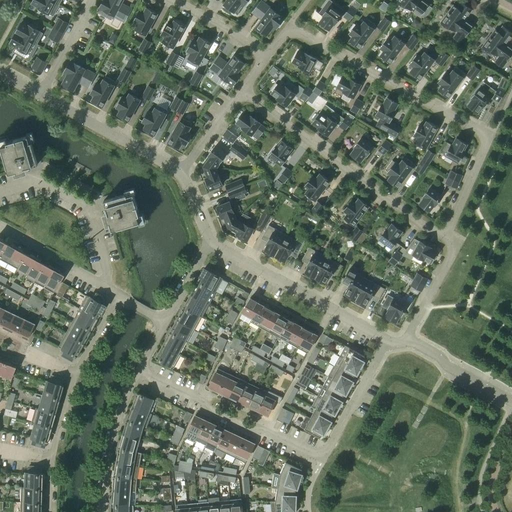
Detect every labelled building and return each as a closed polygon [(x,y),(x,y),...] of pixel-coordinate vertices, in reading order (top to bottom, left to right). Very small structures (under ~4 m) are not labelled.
[(55,2),(50,0),(33,0),(32,3),(39,7),(38,8),(49,14),(55,2)] [(124,21),(131,9),(121,3),(122,0),(103,0),(99,8),(124,21)] [(227,0),(224,5),(234,12),(241,2),(245,5),(248,0),(227,0)] [(335,24),(342,15),(349,20),(356,11),(351,7),(346,13),(329,0),(320,13),(324,16),(319,23),(329,30),(334,23),(335,24)] [(398,0),(397,2),(405,8),(406,7),(411,10),(412,9),(421,16),(429,5),(421,0),(398,0)] [(262,20),(256,28),(266,35),(273,25),(277,28),(284,18),(261,1),(253,12),(262,20)] [(454,38),(460,43),(473,26),(464,20),(471,10),(462,2),(457,8),(454,6),(441,23),(449,29),(450,28),(455,32),(456,30),(458,32),(454,38)] [(135,29),(145,35),(157,14),(147,8),(144,13),(139,11),(134,21),(138,24),(135,29)] [(383,31),(390,22),(385,17),(377,27),(383,31)] [(54,28),(63,33),(68,23),(59,18),(54,28)] [(350,41),(359,48),(376,26),(366,19),(360,27),(356,24),(349,33),(353,36),(350,41)] [(421,23),(415,19),(411,25),(417,29),(421,23)] [(166,37),(163,42),(173,48),(185,26),(174,21),(171,26),(167,24),(161,34),(166,37)] [(21,23),(16,33),(33,42),(39,31),(29,25),(28,27),(21,23)] [(511,53),(511,48),(506,44),(511,35),(511,33),(503,27),(499,33),(496,30),(483,48),(491,54),(492,52),(497,56),(498,55),(500,56),(496,62),(502,67),(511,53)] [(63,33),(54,28),(49,37),(58,42),(63,33)] [(28,61),(37,45),(33,42),(16,33),(10,43),(17,46),(14,53),(28,61)] [(406,45),(412,49),(419,40),(413,35),(406,45)] [(390,63),(404,43),(395,36),(391,41),(387,38),(380,48),(384,51),(381,56),(390,63)] [(197,67),(210,43),(200,37),(197,43),(193,40),(187,51),(191,53),(186,62),(197,67)] [(151,42),(145,39),(139,49),(145,53),(151,42)] [(323,63),(316,59),(306,54),(305,55),(298,51),(292,61),(299,65),(299,67),(309,72),(312,66),(319,70),(323,63)] [(173,66),(179,55),(172,52),(167,62),(173,66)] [(436,61),(441,65),(449,56),(443,52),(436,61)] [(434,60),(425,53),(421,58),(417,55),(410,64),(414,67),(410,72),(420,79),(434,60)] [(131,71),(137,59),(131,56),(125,68),(131,71)] [(228,64),(218,57),(210,68),(233,85),(240,76),(236,73),(244,63),(234,56),(228,64)] [(32,67),(41,73),(47,63),(38,58),(32,67)] [(89,87),(95,75),(70,61),(64,72),(68,74),(62,85),(73,90),(78,81),(89,87)] [(474,66),(467,76),(473,80),(480,70),(474,66)] [(448,97),(465,74),(456,67),(450,75),(446,72),(439,82),(443,85),(439,90),(448,97)] [(131,72),(124,68),(119,79),(125,82),(131,72)] [(197,86),(202,75),(196,72),(190,82),(197,86)] [(116,82),(106,76),(101,85),(96,83),(91,93),(95,95),(92,101),(102,106),(116,82)] [(341,98),(349,102),(352,97),(353,98),(360,84),(350,79),(349,80),(342,76),(337,87),(344,91),(343,92),(344,93),(341,98)] [(159,81),(154,78),(151,84),(156,87),(159,81)] [(325,85),(319,81),(313,91),(319,95),(325,85)] [(483,107),(490,98),(493,98),(496,91),(483,81),(478,88),(478,89),(471,98),(473,99),(468,106),(477,113),(482,106),(483,107)] [(291,83),(287,88),(286,87),(285,88),(278,83),(271,93),(278,98),(277,99),(286,106),(295,94),(294,93),(298,88),(291,83)] [(148,86),(143,96),(149,100),(155,89),(148,86)] [(306,101),(312,91),(306,87),(300,97),(306,101)] [(493,98),(499,102),(504,92),(498,88),(496,91),(493,98)] [(122,97),(117,107),(121,110),(118,115),(128,121),(140,100),(130,94),(127,99),(122,97)] [(177,110),(182,100),(176,97),(171,107),(177,110)] [(376,114),(380,117),(376,126),(389,134),(389,135),(394,138),(395,137),(396,137),(401,127),(390,121),(395,111),(393,111),(397,104),(387,98),(383,105),(382,104),(376,114)] [(351,110),(357,113),(362,103),(356,99),(351,110)] [(188,103),(182,100),(177,110),(182,114),(188,103)] [(154,135),(168,110),(157,105),(152,113),(148,111),(142,121),(147,124),(144,129),(154,135)] [(333,110),(328,117),(327,117),(326,118),(320,113),(313,122),(319,127),(318,129),(328,136),(336,124),(345,130),(352,121),(346,116),(344,119),(333,110)] [(266,128),(260,124),(260,123),(251,116),(250,117),(243,113),(236,122),(243,127),(242,128),(251,135),(254,131),(260,136),(266,128)] [(192,124),(182,118),(168,142),(179,148),(181,143),(186,145),(191,135),(187,132),(192,124)] [(415,143),(426,148),(437,127),(427,122),(424,127),(419,125),(414,135),(418,137),(415,143)] [(237,137),(227,130),(223,135),(233,142),(237,137)] [(1,145),(9,174),(15,172),(16,175),(17,175),(17,174),(23,172),(22,169),(38,164),(31,142),(30,142),(28,136),(7,142),(7,143),(1,145)] [(373,146),(361,137),(354,147),(356,148),(351,154),(360,161),(365,155),(366,156),(373,146)] [(452,145),(451,144),(446,142),(440,152),(459,162),(464,152),(463,151),(467,144),(456,138),(452,145)] [(378,150),(384,154),(391,145),(385,140),(378,150)] [(282,141),(277,147),(276,146),(269,156),(281,165),(288,155),(287,154),(292,148),(282,141)] [(229,149),(243,160),(249,153),(234,142),(229,149)] [(211,157),(204,167),(216,168),(226,154),(216,146),(209,155),(211,157)] [(428,150),(422,161),(428,164),(434,154),(428,150)] [(388,180),(398,187),(414,164),(405,157),(399,165),(392,160),(385,170),(392,175),(388,180)] [(428,164),(422,161),(416,170),(422,174),(428,164)] [(216,168),(204,167),(208,178),(206,179),(210,190),(222,185),(216,168)] [(285,182),(292,173),(286,168),(279,178),(285,182)] [(448,177),(459,182),(462,175),(451,171),(448,177)] [(315,200),(329,181),(320,174),(316,179),(312,176),(305,185),(309,188),(306,193),(315,200)] [(459,182),(448,177),(446,183),(456,188),(459,182)] [(228,193),(244,186),(242,179),(225,185),(228,193)] [(272,186),(278,190),(282,184),(277,180),(272,186)] [(244,186),(228,193),(231,200),(247,193),(244,186)] [(429,211),(434,205),(435,206),(442,196),(430,187),(423,197),(424,198),(420,204),(429,211)] [(110,223),(112,230),(140,221),(138,215),(140,214),(133,193),(127,195),(127,194),(104,200),(109,216),(106,217),(107,223),(106,224),(107,224),(110,223)] [(348,213),(345,218),(354,225),(368,206),(359,199),(355,204),(351,201),(344,210),(348,213)] [(228,227),(237,220),(229,202),(217,207),(221,218),(224,217),(228,227)] [(318,202),(311,212),(317,216),(324,206),(318,202)] [(263,231),(271,216),(264,212),(255,227),(263,231)] [(237,220),(228,227),(238,232),(236,235),(247,240),(253,229),(252,228),(256,221),(243,214),(238,219),(237,220)] [(379,239),(391,248),(398,238),(397,237),(402,231),(392,224),(387,230),(386,229),(379,239)] [(275,256),(286,235),(269,225),(263,235),(269,239),(267,242),(269,243),(265,250),(275,256)] [(355,241),(363,231),(357,227),(350,237),(355,241)] [(309,228),(304,236),(308,238),(313,231),(309,228)] [(296,240),(286,235),(275,256),(285,261),(288,254),(290,255),(292,251),(298,255),(305,241),(298,237),(296,240)] [(414,239),(403,255),(411,259),(413,255),(423,260),(424,259),(431,263),(437,252),(430,248),(430,247),(420,241),(420,242),(414,239)] [(11,246),(7,243),(0,255),(0,258),(8,263),(17,247),(11,244),(11,246)] [(315,278),(327,256),(309,246),(304,257),(310,260),(308,265),(309,265),(305,272),(315,278)] [(17,247),(8,263),(18,268),(25,254),(22,252),(22,250),(17,247)] [(349,251),(345,258),(350,261),(354,254),(349,251)] [(389,261),(395,265),(402,256),(396,251),(389,261)] [(25,254),(18,268),(27,273),(36,257),(30,254),(30,256),(25,254)] [(344,266),(327,256),(315,278),(325,283),(329,276),(330,277),(333,273),(339,276),(344,266)] [(27,273),(36,278),(37,279),(44,264),(41,262),(41,260),(36,257),(27,273)] [(37,279),(36,278),(34,282),(44,288),(55,268),(49,265),(48,266),(44,264),(37,279)] [(60,271),(55,268),(44,288),(54,293),(64,275),(59,272),(60,271)] [(197,282),(216,292),(223,279),(204,269),(197,282)] [(355,300),(367,279),(349,269),(344,280),(350,283),(348,287),(349,287),(345,294),(355,300)] [(424,285),(428,279),(417,274),(414,280),(424,285)] [(1,276),(0,277),(0,281),(5,284),(8,279),(1,276)] [(367,279),(355,300),(365,305),(369,298),(371,299),(372,295),(379,299),(384,289),(367,279)] [(421,291),(424,285),(414,280),(411,285),(421,291)] [(18,291),(20,286),(14,282),(11,287),(18,291)] [(197,282),(190,294),(206,303),(209,304),(216,292),(197,282)] [(69,286),(63,283),(58,292),(59,292),(64,295),(68,286),(69,286)] [(27,290),(20,286),(18,291),(24,294),(27,290)] [(11,297),(14,292),(7,289),(5,293),(11,297)] [(21,296),(14,292),(11,297),(18,301),(21,296)] [(79,309),(98,319),(105,306),(104,305),(104,304),(104,302),(105,302),(105,301),(104,300),(104,299),(104,298),(103,297),(102,296),(101,295),(96,292),(92,299),(87,296),(79,309)] [(36,303),(39,298),(32,294),(29,299),(36,303)] [(202,317),(209,304),(206,303),(190,294),(183,307),(199,316),(200,315),(202,317)] [(381,305),(388,309),(389,309),(385,316),(396,322),(400,315),(401,316),(407,305),(387,295),(381,305)] [(245,301),(238,297),(235,302),(242,306),(245,301)] [(45,302),(39,298),(36,303),(42,306),(43,306),(45,302)] [(250,322),(260,304),(256,302),(256,301),(250,298),(239,318),(249,323),(250,322)] [(36,303),(29,299),(27,304),(33,307),(36,303)] [(50,300),(47,307),(52,310),(56,302),(50,300)] [(42,306),(36,303),(33,307),(39,311),(42,306)] [(260,304),(250,322),(260,327),(270,309),(264,306),(260,304)] [(52,310),(47,307),(43,315),(48,317),(52,310)] [(199,316),(183,307),(176,319),(195,330),(202,317),(200,315),(199,316)] [(79,309),(73,321),(91,331),(98,319),(79,309)] [(228,315),(236,319),(238,314),(231,309),(228,315)] [(270,309),(260,327),(269,333),(272,329),(271,328),(279,314),(275,312),(270,309)] [(5,310),(0,320),(0,325),(8,329),(15,315),(5,310)] [(272,329),(269,333),(279,337),(281,334),(288,319),(283,316),(282,317),(279,314),(271,328),(272,329)] [(15,315),(8,329),(18,334),(24,320),(15,315)] [(236,319),(228,315),(225,320),(233,324),(236,319)] [(176,319),(169,332),(184,340),(184,341),(188,343),(195,330),(176,319)] [(288,319),(281,334),(279,337),(288,343),(290,339),(298,325),(294,323),(294,322),(288,319)] [(24,320),(18,334),(28,339),(34,325),(24,320)] [(40,320),(36,329),(41,331),(45,323),(40,320)] [(91,331),(73,321),(66,334),(84,344),(91,331)] [(290,339),(299,344),(300,344),(307,330),(302,327),(298,325),(290,339)] [(300,344),(299,344),(297,348),(307,353),(317,336),(313,333),(307,330),(300,344)] [(169,332),(162,345),(177,353),(184,341),(184,340),(169,332)] [(84,344),(66,334),(59,347),(64,350),(61,356),(72,362),(75,356),(77,357),(84,344)] [(323,334),(318,341),(323,344),(328,336),(323,334)] [(217,342),(225,345),(227,340),(219,337),(217,342)] [(225,345),(217,342),(215,347),(222,351),(225,345)] [(177,353),(162,345),(155,358),(174,368),(181,355),(177,353)] [(345,346),(340,356),(339,356),(360,367),(363,361),(362,361),(365,356),(345,346)] [(312,354),(317,357),(321,349),(316,347),(312,354)] [(206,359),(213,362),(216,357),(208,353),(206,359)] [(317,357),(312,354),(308,361),(313,364),(317,357)] [(339,356),(334,366),(353,377),(356,373),(357,373),(360,367),(339,356)] [(265,361),(259,358),(257,363),(263,366),(265,361)] [(7,360),(1,374),(12,378),(17,364),(16,363),(14,363),(14,362),(13,362),(7,360)] [(353,377),(334,366),(328,376),(349,387),(352,381),(351,381),(353,377)] [(301,374),(306,377),(310,369),(305,367),(301,374)] [(219,392),(228,373),(217,368),(209,387),(219,392)] [(284,371),(278,368),(276,373),(281,376),(284,371)] [(237,378),(228,373),(219,392),(229,397),(237,378)] [(197,382),(203,385),(207,376),(201,374),(197,382)] [(306,377),(301,374),(297,381),(302,384),(306,377)] [(48,381),(44,396),(60,400),(64,386),(62,386),(64,379),(52,376),(50,382),(48,381)] [(328,376),(328,377),(323,386),(342,397),(345,393),(346,393),(349,387),(328,376)] [(18,388),(21,379),(15,377),(12,386),(18,388)] [(237,378),(229,397),(238,401),(247,382),(237,378)] [(257,387),(247,382),(238,401),(248,406),(257,387)] [(323,386),(318,396),(317,396),(338,407),(341,401),(340,401),(342,397),(323,386)] [(257,387),(248,406),(258,410),(267,392),(257,387)] [(294,387),(290,394),(294,397),(299,389),(294,387)] [(267,392),(258,410),(268,415),(275,401),(280,403),(282,397),(268,390),(267,392)] [(10,392),(7,400),(13,402),(16,394),(10,392)] [(135,398),(132,407),(147,412),(152,400),(137,393),(135,398)] [(294,397),(290,394),(286,401),(290,404),(294,397)] [(44,396),(40,409),(40,410),(56,414),(60,400),(44,396)] [(338,407),(317,396),(312,407),(316,409),(316,408),(332,417),(334,413),(335,413),(338,407)] [(13,402),(7,400),(5,408),(11,410),(13,402)] [(147,412),(132,407),(126,420),(142,425),(142,426),(146,427),(152,414),(147,412)] [(40,410),(40,409),(36,408),(31,423),(36,424),(36,423),(52,428),(56,414),(40,410)] [(283,423),(289,411),(282,408),(277,419),(283,423)] [(316,409),(310,418),(327,427),(330,421),(329,421),(332,417),(316,408),(316,409)] [(183,419),(188,422),(192,414),(186,411),(183,419)] [(198,435),(205,420),(195,416),(188,430),(198,435)] [(327,427),(310,418),(306,416),(300,426),(320,437),(323,433),(324,433),(327,427)] [(126,420),(122,434),(139,438),(142,426),(142,425),(126,420)] [(215,425),(205,420),(198,435),(208,440),(215,425)] [(36,423),(36,424),(32,438),(34,438),(32,445),(44,448),(46,442),(48,442),(52,428),(36,423)] [(208,440),(217,444),(218,444),(225,430),(215,425),(208,440)] [(175,430),(173,436),(180,439),(183,434),(175,430)] [(218,444),(217,444),(215,448),(226,453),(235,434),(225,430),(218,444)] [(122,434),(118,448),(135,451),(139,438),(122,434)] [(244,439),(235,434),(226,453),(235,458),(244,439)] [(180,439),(173,436),(170,441),(178,445),(180,439)] [(244,439),(235,458),(246,463),(254,444),(244,439)] [(253,457),(259,460),(264,448),(258,445),(253,457)] [(118,448),(116,462),(138,466),(141,453),(135,451),(118,448)] [(175,461),(167,459),(166,465),(173,467),(174,465),(175,461)] [(116,462),(113,476),(136,479),(138,466),(116,462)] [(286,462),(280,474),(280,475),(299,481),(301,475),(300,474),(302,470),(286,462)] [(26,473),(26,487),(26,488),(43,488),(43,473),(41,473),(41,467),(29,466),(28,473),(26,473)] [(280,475),(280,474),(274,473),(272,487),(277,488),(295,492),(296,487),(297,488),(299,481),(280,475)] [(112,490),(129,492),(135,492),(136,479),(113,476),(112,490)] [(21,487),(21,502),(42,503),(43,488),(26,488),(26,487),(21,487)] [(277,488),(275,501),(275,502),(295,503),(295,496),(294,496),(295,492),(277,488)] [(129,492),(112,490),(111,505),(128,505),(129,492)] [(230,511),(230,504),(231,504),(230,500),(218,501),(219,505),(220,511),(230,511)] [(275,502),(275,501),(271,501),(271,511),(294,511),(294,509),(295,510),(295,503),(275,502)] [(41,511),(42,503),(21,502),(20,511),(41,511)] [(208,502),(197,503),(198,511),(209,511),(209,506),(208,502)] [(198,511),(197,503),(186,504),(187,511),(198,511)] [(242,511),(241,503),(231,504),(230,504),(230,511),(242,511)]
